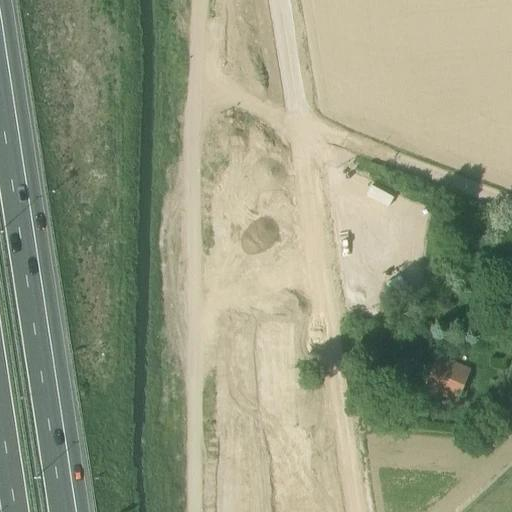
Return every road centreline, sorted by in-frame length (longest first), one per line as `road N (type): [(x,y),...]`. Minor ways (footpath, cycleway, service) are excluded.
road 1 (unclassified): [(352,511),(276,0)]
road 2 (track): [(191,511),(191,181),(205,0)]
road 3 (motorway): [(70,511),(0,51)]
road 4 (track): [(511,208),(297,127)]
